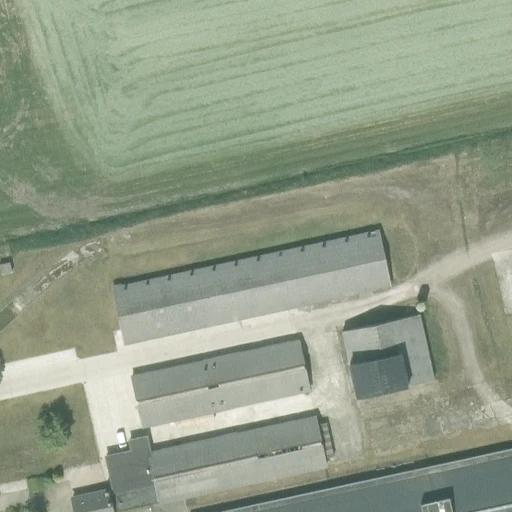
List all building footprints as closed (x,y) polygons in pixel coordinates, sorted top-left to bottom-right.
[(124,344),(143,340),(391,287),(380,231),(112,288),(124,344)] [(421,315),(389,321),(389,320),(343,331),(358,396),(404,386),(404,388),(435,380),(421,315)] [(299,341),(151,373),(131,377),(142,427),(310,390),(299,341)] [(117,511),(159,503),(178,499),(326,466),(325,459),(333,458),(326,424),(318,426),(316,417),(167,450),(148,454),(145,440),(127,443),(129,453),(102,459),(110,495),(108,495),(107,491),(72,499),(74,511),(117,511)] [(511,511),(511,447),(217,511),(511,511)]
